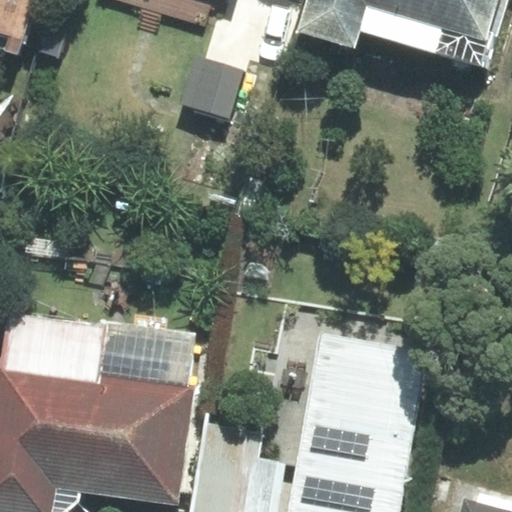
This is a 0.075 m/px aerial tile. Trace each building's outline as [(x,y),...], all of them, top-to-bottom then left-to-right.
[(35,0),(0,0),(0,46),(19,52),(35,0)] [(113,0),(204,26),(211,0),(113,0)] [(307,0),(298,32),(355,49),(361,32),(488,69),(508,0),(307,0)] [(244,72),(199,58),(184,104),(229,119),(244,72)] [(2,359),(0,358),(0,511),(61,511),(86,492),(177,505),(194,389),(187,388),(194,339),(9,312),(2,359)] [(400,511),(429,354),(320,334),(287,511),(400,511)] [(264,427),(213,418),(195,511),(278,511),(287,464),(258,458),(264,427)] [(511,511),(465,500),(462,511),(511,511)]
